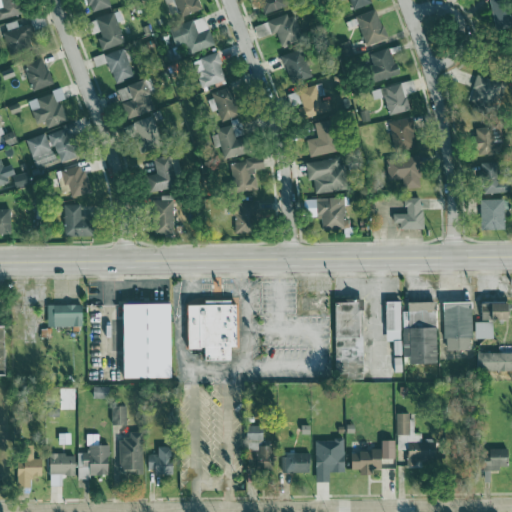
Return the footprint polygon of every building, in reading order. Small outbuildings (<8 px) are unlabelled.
[(0,0),(0,19),(24,13),(20,0),(0,0)] [(112,7),(109,0),(87,0),(91,13),(112,7)] [(172,0),(180,18),(200,9),(195,0),(172,0)] [(290,6),(287,0),(262,0),(268,14),(290,6)] [(339,0),(340,0),(350,0),(353,9),(372,5),(371,0),(339,0)] [(492,0),(494,28),(511,27),(511,14),(511,0),(492,0)] [(367,46),(388,38),(377,9),(356,16),(367,46)] [(281,47),(303,39),(294,13),(268,22),(272,34),(277,33),(281,47)] [(99,37),(101,49),(123,45),(117,14),(98,17),(101,37),(99,37)] [(187,46),(189,54),(215,46),(205,16),(169,28),(176,49),(187,46)] [(7,32),(3,33),(9,55),(36,47),(29,24),(19,27),(17,20),(5,24),(7,32)] [(355,55),(349,41),(336,45),(341,60),(355,55)] [(370,54),(379,81),(399,74),(390,47),(370,54)] [(116,84),(135,77),(124,48),(105,55),(116,84)] [(282,56),(290,84),(312,77),(303,49),(282,56)] [(193,60),(202,88),(226,80),(217,53),(193,60)] [(53,84),(44,57),(23,63),(32,91),(53,84)] [(505,84),(479,75),(469,104),(496,112),(505,84)] [(117,90),(127,119),(154,110),(144,81),(117,90)] [(388,115),(409,111),(403,83),(383,87),(388,115)] [(331,110),(328,100),(321,103),(316,85),(287,94),(292,107),(301,104),(305,119),(331,110)] [(219,120),(238,115),(230,87),(212,92),(219,120)] [(28,100),(36,124),(45,121),(48,128),(66,122),(59,100),(63,98),(60,90),(28,100)] [(141,146),(160,140),(153,116),(134,122),(141,146)] [(416,149),(413,118),(389,120),(392,151),(416,149)] [(315,122),(317,138),(307,140),(309,156),(337,153),(333,120),(315,122)] [(223,159),(249,153),(246,136),(234,139),(231,125),(216,128),(223,159)] [(477,127),(477,159),(481,159),(481,193),(504,194),(505,139),(493,139),(493,128),(477,127)] [(26,140),(35,167),(57,160),(58,163),(79,156),(70,128),(47,135),(46,133),(26,140)] [(156,174),(150,175),(152,191),(173,188),(169,156),(154,159),(156,174)] [(4,167),(1,159),(0,158),(0,184),(17,180),(12,165),(4,167)] [(265,171),(263,158),(230,161),(233,192),(257,190),(255,172),(265,171)] [(306,163),(309,181),(314,180),(316,194),(343,190),(339,158),(306,163)] [(420,188),(419,159),(387,160),(388,180),(404,180),(404,188),(420,188)] [(70,191),(72,198),(90,193),(84,165),(57,172),(63,193),(70,191)] [(14,188),(31,184),(28,172),(12,176),(14,188)] [(161,196),(161,200),(152,200),(153,235),(174,234),(173,195),(161,196)] [(319,198),(320,229),(346,228),(345,206),(349,206),(349,197),(319,198)] [(423,198),(405,198),(406,214),(393,214),(393,223),(400,223),(400,230),(423,229),(423,198)] [(480,200),(481,230),(505,229),(504,199),(480,200)] [(235,234),(260,233),(259,202),(231,203),(232,216),(235,216),(235,234)] [(81,205),(64,206),(65,237),(95,236),(94,216),(81,216),(81,205)] [(11,209),(0,208),(0,234),(11,234),(11,209)] [(402,301),(387,301),(386,341),(396,342),(396,356),(401,356),(402,301)] [(362,302),(336,303),(337,379),(363,379),(362,302)] [(409,303),(411,365),(438,364),(436,302),(409,303)] [(190,305),(190,350),(206,350),(206,361),(233,361),(233,348),(238,347),(238,303),(206,303),(206,305),(190,305)] [(443,340),(447,340),(447,351),(472,350),(471,303),(442,303),(443,340)] [(482,320),(511,319),(511,303),(482,304),(482,320)] [(125,304),(126,379),(174,378),(174,304),(125,304)] [(47,305),(48,327),(83,327),(83,305),(47,305)] [(475,339),(493,339),(493,322),(475,322),(475,339)] [(511,371),(511,353),(479,353),(479,371),(511,371)] [(109,387),(94,387),(93,399),(109,399),(109,387)] [(127,425),(128,407),(111,407),(111,425),(127,425)] [(396,434),(409,435),(409,414),(396,413),(396,434)] [(263,426),(247,426),(247,442),(263,441),(263,426)] [(118,439),(119,475),(144,474),(142,432),(129,433),(129,439),(118,439)] [(109,445),(98,446),(98,434),(86,434),(86,453),(77,453),(77,477),(109,477),(109,445)] [(344,440),(314,440),(315,482),(330,482),(330,472),(345,472),(344,440)] [(395,440),(382,440),(382,451),(351,451),(351,469),(361,469),(361,475),(371,475),(371,468),(383,467),(382,459),(395,459),(395,440)] [(441,441),(406,443),(407,464),(442,462),(441,441)] [(273,446),(258,446),(258,469),(272,470),(273,446)] [(157,447),(157,455),(147,455),(147,470),(155,470),(156,476),(176,475),(175,447),(157,447)] [(508,449),(484,450),(485,480),(491,480),(490,469),(508,469),(508,449)] [(62,476),(76,476),(75,454),(48,455),(49,487),(62,486),(62,476)] [(280,472),(310,472),(310,454),(280,455),(280,472)] [(42,460),(19,459),(18,476),(42,477),(42,460)]
